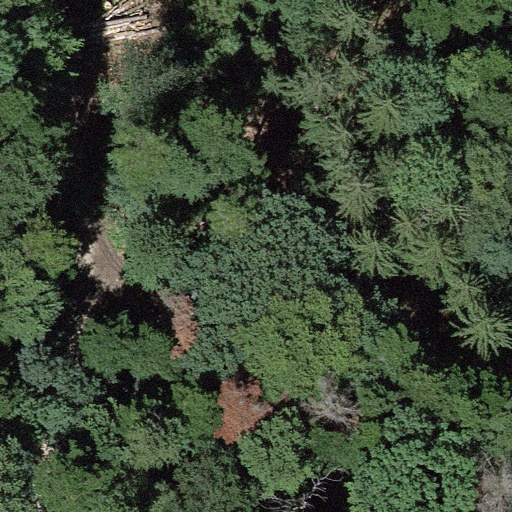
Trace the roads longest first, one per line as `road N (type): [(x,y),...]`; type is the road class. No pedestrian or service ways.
road 1 (track): [(52,0),(70,112),(82,296),(41,511)]
road 2 (track): [(82,296),(355,406),(511,452)]
